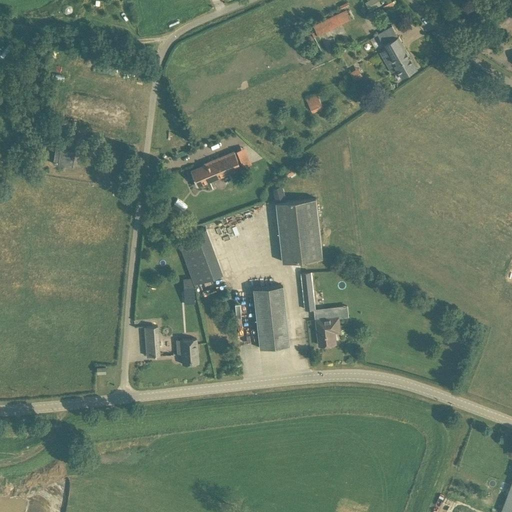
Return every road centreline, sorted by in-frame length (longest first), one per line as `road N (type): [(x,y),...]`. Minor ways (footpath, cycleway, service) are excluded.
road 1 (unclassified): [(122,399),(158,58),(181,29),(250,0)]
road 2 (tertiary): [(511,422),(385,377),(357,375),(122,399)]
road 3 (track): [(0,23),(132,42),(175,33)]
road 4 (unclassified): [(511,88),(471,61),(413,0)]
road 5 (tertiary): [(122,399),(0,408)]
